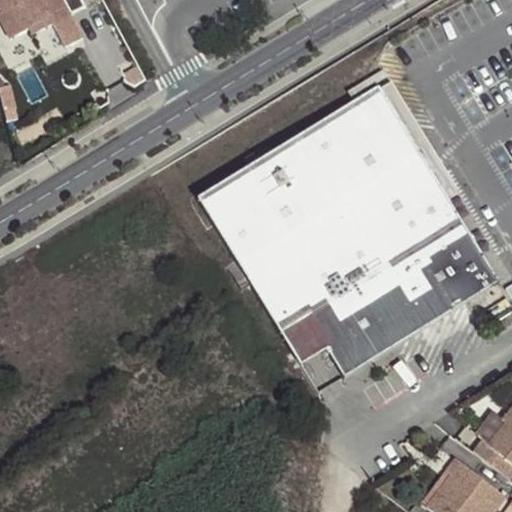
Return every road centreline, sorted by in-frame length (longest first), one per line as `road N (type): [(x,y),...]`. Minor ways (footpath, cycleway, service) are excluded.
road 1 (tertiary): [(0,222),(357,0)]
road 2 (residential): [(350,446),(511,343)]
